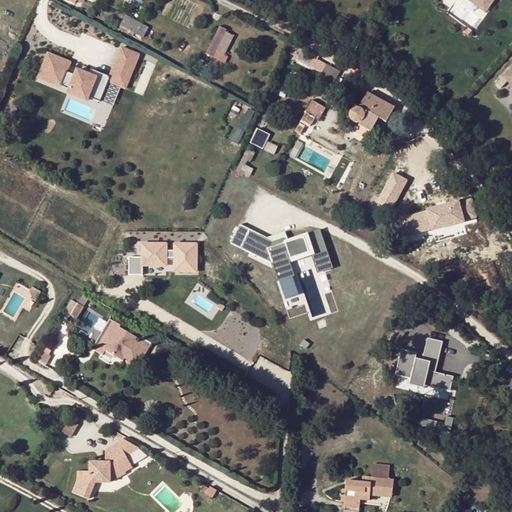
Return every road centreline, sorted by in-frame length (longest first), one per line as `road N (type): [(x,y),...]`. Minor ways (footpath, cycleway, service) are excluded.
road 1 (track): [(218,0),(361,71),(444,149),(511,316)]
road 2 (unknown): [(278,502),(11,361)]
